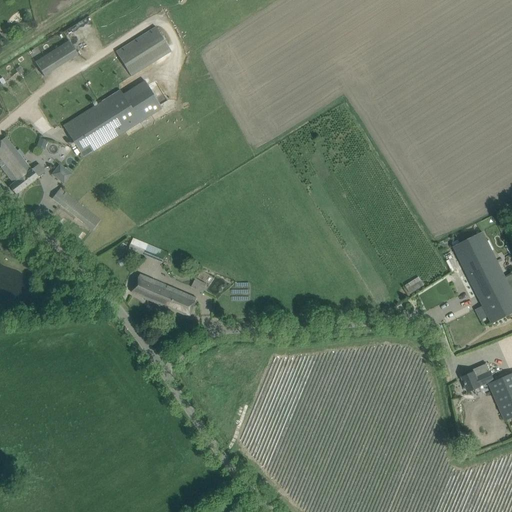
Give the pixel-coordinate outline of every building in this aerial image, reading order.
[(130,77),(171,52),(156,27),(116,52),(127,69),(125,70),(130,77)] [(69,41),(35,61),(43,76),(77,55),(69,41)] [(71,120),(62,126),(83,158),(125,131),(162,108),(145,80),(123,94),(120,90),(71,120)] [(38,177),(32,169),(31,170),(5,138),(0,141),(0,165),(14,183),(9,186),(16,195),(38,177)] [(45,149),(48,141),(40,138),(37,146),(45,149)] [(64,184),(72,173),(59,164),(51,175),(64,184)] [(93,230),(99,223),(100,221),(59,189),(52,199),(93,230)] [(511,274),(505,278),(482,232),(454,246),(492,324),(511,314),(511,274)] [(162,263),(167,252),(133,238),(129,249),(162,263)] [(189,317),(197,298),(140,274),(132,293),(189,317)] [(405,285),(411,294),(424,285),(419,276),(405,285)] [(195,278),(191,287),(203,292),(207,283),(195,278)] [(487,383),(494,380),(490,371),(476,377),(474,372),(462,377),(468,392),(480,387),(479,386),(487,383)] [(494,380),(487,383),(504,421),(511,417),(511,374),(495,382),(494,380)]
